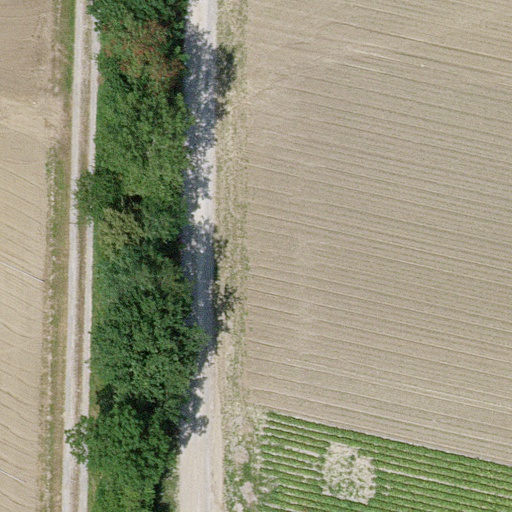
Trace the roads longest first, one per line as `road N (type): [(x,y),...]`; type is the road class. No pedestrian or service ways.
road 1 (track): [(82,0),(64,511)]
road 2 (track): [(206,511),(207,0)]
